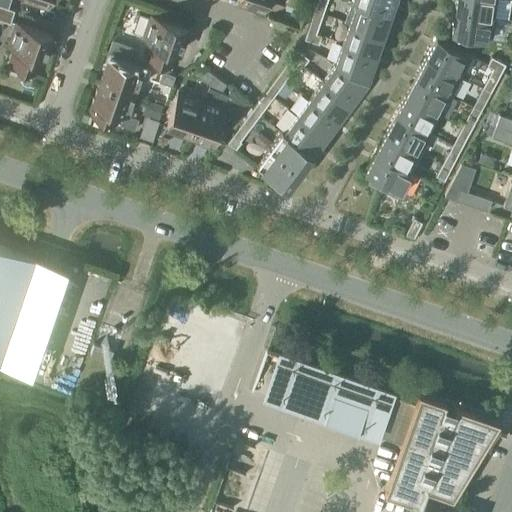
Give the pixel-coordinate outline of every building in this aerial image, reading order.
[(277,0),(276,0),(238,0),(273,12),(277,0)] [(317,0),(314,10),(322,13),(326,0),(317,0)] [(350,0),(344,20),(382,34),(389,13),(350,0)] [(350,0),(389,13),(393,0),(350,0)] [(455,0),(455,1),(454,12),(455,12),(493,18),(493,17),(494,17),(496,0),(455,0)] [(7,8),(0,5),(0,20),(9,23),(14,10),(7,8)] [(322,13),(314,10),(309,24),(318,27),(322,13)] [(455,12),(454,12),(452,21),(450,33),(486,39),(490,39),(493,18),(455,12)] [(143,39),(149,41),(144,56),(173,67),(187,28),(151,16),(143,39)] [(348,23),(341,42),(375,54),(382,34),(344,20),(344,21),(348,23)] [(7,46),(14,49),(8,64),(38,74),(51,36),(15,23),(7,46)] [(307,31),(304,39),(318,44),(321,35),(307,31)] [(436,37),(425,57),(461,76),(471,56),(449,44),(436,38),(436,37)] [(106,52),(115,55),(118,44),(109,41),(106,52)] [(341,42),(334,63),(366,80),(375,54),(341,42)] [(291,57),(303,66),(308,59),(296,50),(294,52),(291,57)] [(425,57),(415,76),(416,77),(451,95),(461,76),(425,57)] [(487,65),(500,72),(505,64),(491,57),(487,65)] [(107,58),(99,81),(135,93),(143,70),(107,58)] [(287,63),(278,74),(285,80),(294,68),(287,63)] [(334,63),(322,80),(350,101),(366,80),(334,63)] [(198,77),(209,85),(215,76),(205,68),(198,77)] [(158,82),(171,86),(175,75),(162,71),(158,82)] [(285,80),(278,74),(269,86),(276,91),(285,80)] [(215,76),(209,85),(219,93),(226,84),(215,76)] [(415,76),(405,96),(434,111),(444,92),(450,96),(451,95),(416,77),(415,76)] [(488,76),(482,88),(490,92),(496,80),(488,76)] [(322,80),(309,97),(337,118),(350,101),(322,80)] [(135,93),(99,81),(88,114),(118,124),(121,113),(128,115),(135,93)] [(490,92),(482,88),(476,99),(484,104),(490,92)] [(166,126),(188,134),(201,98),(179,90),(166,126)] [(405,96),(395,115),(430,134),(431,133),(424,129),(434,111),(405,96)] [(255,105),(252,109),(259,114),(268,103),(261,97),(255,105)] [(309,97),(296,114),(324,136),(337,118),(309,97)] [(201,98),(188,134),(211,142),(223,105),(201,98)] [(150,101),(146,115),(156,119),(161,105),(150,101)] [(252,109),(245,119),(252,124),(259,114),(252,109)] [(281,130),(296,142),(311,153),(324,136),(296,114),(283,131),(281,130)] [(468,114),(462,126),(470,130),(476,118),(468,114)] [(390,123),(385,134),(420,153),(430,134),(395,115),(390,123)] [(511,119),(499,115),(495,126),(511,131),(511,119)] [(252,124),(245,119),(238,128),(245,134),(252,124)] [(482,133),(491,136),(495,126),(484,122),(482,127),(484,127),(482,133)] [(470,130),(462,126),(456,138),(464,142),(470,130)] [(511,131),(495,126),(491,136),(491,137),(511,144),(511,131)] [(256,164),(271,175),(286,187),(311,153),(296,142),(281,130),(256,164)] [(385,134),(374,153),(410,172),(420,153),(385,134)] [(227,143),(235,149),(236,148),(240,142),(232,135),(227,143)] [(448,152),(442,164),(450,168),(456,156),(448,152)] [(410,172),(374,153),(364,173),(378,180),(400,191),(410,172)] [(467,191),(475,168),(461,163),(443,196),(455,200),(459,189),(467,191)] [(450,168),(442,164),(435,176),(443,180),(450,168)] [(511,183),(510,182),(502,206),(511,209),(511,183)] [(455,200),(487,211),(491,200),(467,191),(459,189),(455,200)] [(413,218),(405,234),(413,237),(421,222),(413,218)] [(0,359),(35,257),(0,245),(0,359)] [(66,268),(35,257),(0,359),(0,361),(30,372),(66,268)] [(89,354),(108,361),(112,350),(93,343),(89,354)] [(378,435),(393,393),(279,350),(263,392),(378,435)] [(383,491),(409,501),(405,511),(441,511),(423,506),(423,505),(420,504),(426,488),(451,497),(491,432),(491,431),(498,420),(454,404),(453,407),(444,404),(445,401),(429,396),(418,392),(417,396),(414,403),(414,404),(400,443),(383,491)] [(379,436),(400,443),(414,404),(414,403),(393,396),(393,397),(379,436)]
